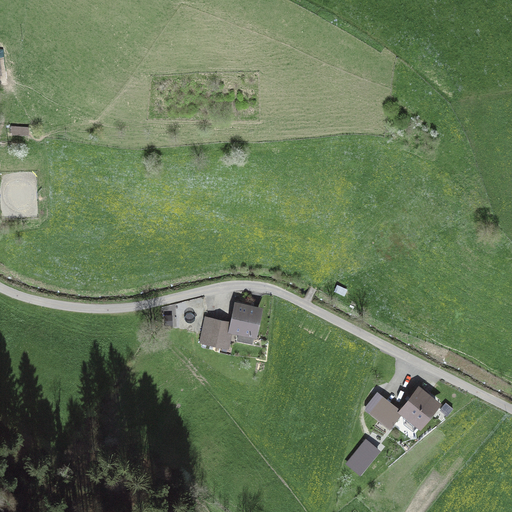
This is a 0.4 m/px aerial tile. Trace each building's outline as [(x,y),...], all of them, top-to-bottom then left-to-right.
[(11,133),(29,134),(30,126),(12,125),(11,133)] [(255,333),(261,335),(266,306),(232,299),(229,329),(239,330),(255,333)] [(201,316),(199,343),(228,345),(229,329),(230,318),(201,316)] [(412,389),(416,393),(404,408),(407,411),(426,427),(446,402),(419,381),(412,389)] [(367,408),(392,428),(407,411),(404,408),(381,390),(367,408)] [(367,468),(382,449),(371,439),(350,465),(362,475),(367,469),(367,468)]
